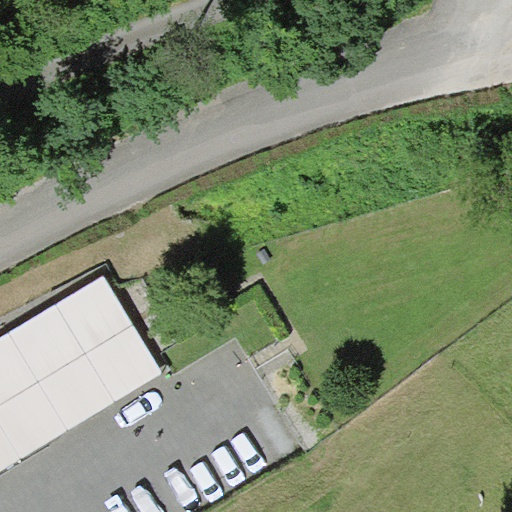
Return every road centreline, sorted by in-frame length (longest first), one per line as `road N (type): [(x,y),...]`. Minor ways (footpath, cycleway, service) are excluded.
road 1 (residential): [(0,236),(114,173),(479,48)]
road 2 (residential): [(0,79),(221,0)]
